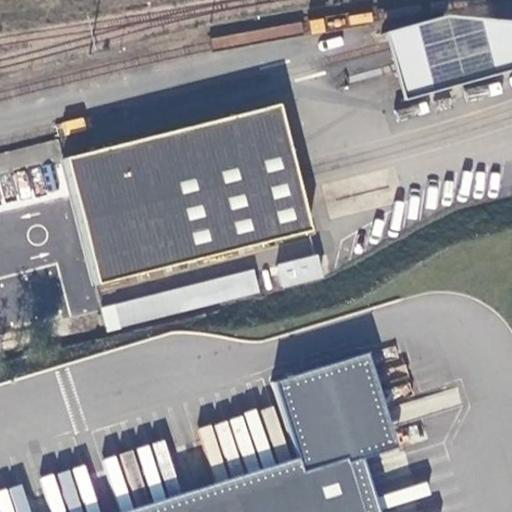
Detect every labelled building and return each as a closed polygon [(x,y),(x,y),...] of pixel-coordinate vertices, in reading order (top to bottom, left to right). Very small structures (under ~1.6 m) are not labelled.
[(389,68),(398,100),(511,69),(511,33),(509,23),(482,20),(441,16),(380,34),(384,47),(389,68)] [(275,106),(66,159),(93,284),(307,231),(295,175),(275,106)] [(308,234),(287,239),(292,258),(313,253),(308,234)] [(312,254),(273,264),(278,284),(317,274),(312,254)] [(250,270),(112,304),(117,325),(255,290),(250,270)] [(170,511),(355,511),(341,465),(390,449),(360,354),(267,383),(295,473),(170,511)]
